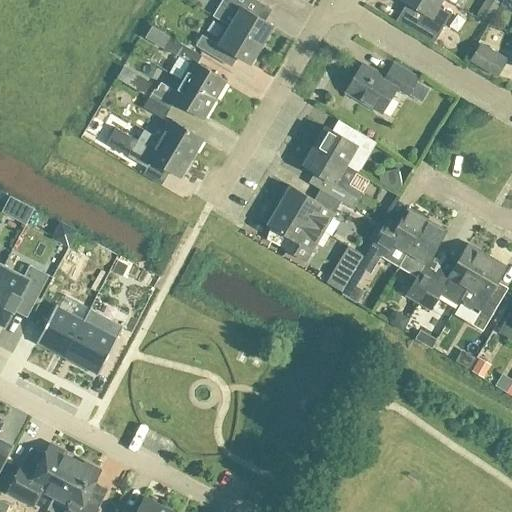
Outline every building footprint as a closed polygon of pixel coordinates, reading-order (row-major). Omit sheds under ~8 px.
[(245,9),(250,0),(222,0),(218,6),(213,15),(229,26),(261,45),(273,26),(245,9)] [(437,7),(441,0),(402,0),(423,12),(417,23),(438,35),(450,14),(437,7)] [(495,21),(505,3),(500,0),(489,0),(482,14),(495,21)] [(201,35),(195,46),(215,58),(222,48),(250,65),(261,45),(229,26),(218,45),(201,35)] [(140,38),(129,63),(151,72),(162,48),(140,38)] [(189,64),(180,79),(215,100),(226,81),(196,64),(201,56),(170,38),(163,48),(189,64)] [(471,60),(496,75),(506,59),(480,44),(471,60)] [(397,87),(408,94),(417,78),(393,64),(385,78),(362,64),(346,91),(382,112),(397,87)] [(203,120),(215,100),(180,79),(173,91),(159,82),(154,90),(153,90),(151,92),(150,91),(148,86),(143,86),(137,83),(133,83),(131,86),(149,96),(149,97),(169,109),(173,102),(203,120)] [(163,120),(169,109),(149,97),(142,108),(163,120)] [(168,119),(157,138),(192,158),(203,140),(168,119)] [(357,171),(374,141),(353,129),(347,139),(325,126),(314,146),(357,171)] [(105,145),(111,148),(146,169),(150,161),(180,178),(192,158),(157,138),(152,147),(138,139),(138,140),(116,127),(105,145)] [(338,186),(332,196),(341,201),(353,208),(362,192),(349,184),(357,171),(314,146),(302,165),(338,186)] [(323,231),(329,221),(341,201),(332,196),(320,189),(314,200),(290,186),(279,205),(323,231)] [(306,261),(317,242),(323,231),(279,205),(267,224),(288,236),(282,247),(306,261)] [(400,263),(427,218),(408,207),(401,219),(390,213),(356,269),(353,274),(349,281),(356,285),(365,269),(371,273),(382,253),(400,263)] [(407,294),(418,301),(433,277),(423,271),(447,230),(427,218),(400,263),(418,274),(407,294)] [(437,280),(433,277),(418,301),(431,308),(441,292),(458,302),(487,254),(468,243),(450,273),(443,269),(437,280)] [(326,283),(341,292),(362,257),(346,247),(326,283)] [(498,305),(497,305),(487,299),(507,266),(487,254),(458,302),(459,303),(461,299),(463,300),(464,304),(470,308),(474,307),(480,310),(472,324),(483,330),(498,305)] [(23,277),(4,267),(0,273),(0,323),(4,326),(13,310),(14,310),(21,297),(34,303),(49,275),(30,265),(23,277)] [(90,308),(91,309),(98,294),(97,294),(83,321),(56,306),(37,342),(65,357),(90,308)] [(124,326),(91,309),(90,308),(65,357),(99,374),(124,326)] [(511,309),(499,331),(511,338),(511,309)] [(490,378),(495,363),(476,356),(471,371),(490,378)] [(53,497),(72,462),(62,457),(64,453),(49,445),(33,476),(19,468),(6,492),(31,506),(40,490),(53,497)] [(98,471),(84,463),(82,467),(72,462),(53,497),(67,505),(63,511),(95,511),(97,510),(83,502),(98,471)] [(166,511),(167,510),(144,498),(136,511),(166,511)]
